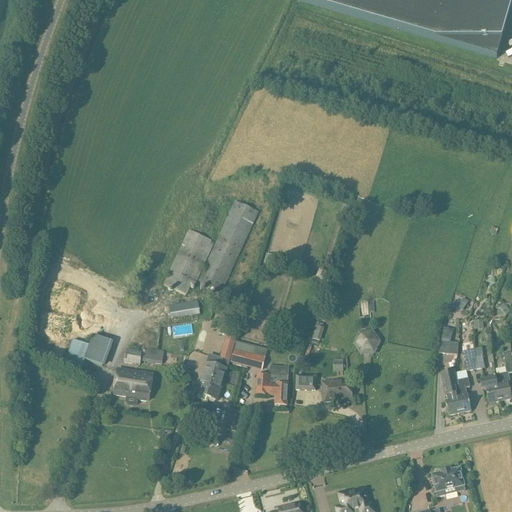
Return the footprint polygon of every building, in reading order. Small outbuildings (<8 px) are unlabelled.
[(511,0),(301,0),(301,3),(497,59),(511,3),(511,0)] [(258,214),(235,203),(197,285),(221,296),(258,214)] [(210,244),(211,242),(188,232),(164,287),(186,297),(191,286),(210,244)] [(327,273),(320,270),(316,279),(324,282),(327,273)] [(468,302),(463,299),(457,308),(463,311),(468,302)] [(200,315),(198,301),(170,306),(170,307),(169,307),(171,320),(200,315)] [(511,312),(502,303),(497,308),(505,318),(511,312)] [(483,330),(483,321),(474,322),(475,331),(483,330)] [(371,332),(370,323),(360,324),(361,333),(359,333),(354,345),(362,356),(375,354),(380,342),(372,331),(371,332)] [(453,331),(444,329),(440,343),(437,355),(438,355),(458,356),(458,345),(450,344),(453,331)] [(113,343),(93,336),(85,360),(105,367),(113,343)] [(209,356),(202,381),(222,387),(227,370),(224,369),(226,362),(229,363),(236,339),(227,336),(220,360),(209,356)] [(483,356),(482,349),(463,353),(467,373),(485,369),(482,356),(483,356)] [(164,353),(148,350),(148,352),(142,350),(141,353),(126,351),(124,364),(140,367),(141,362),(162,366),(164,353)] [(265,359),(234,351),(231,364),(248,368),(248,367),(262,371),(265,359)] [(511,374),(511,356),(511,355),(511,353),(503,355),(507,374),(495,376),(500,402),(511,400),(508,383),(510,383),(509,375),(511,374)] [(343,363),(334,363),(334,373),(343,373),(343,363)] [(449,418),(460,415),(455,392),(459,391),(457,382),(455,372),(453,372),(453,369),(446,370),(447,373),(441,375),(445,397),(447,397),(447,401),(445,402),(449,418)] [(153,376),(118,371),(114,396),(149,402),(153,376)] [(275,407),(287,407),(288,385),(277,385),(277,378),(269,378),(269,377),(257,376),(256,397),(268,397),(268,396),(275,397),(275,407)] [(500,402),(495,376),(487,378),(488,381),(481,382),(483,391),(487,391),(489,404),(500,402)] [(315,378),(297,377),(296,389),(315,389),(315,378)] [(341,401),(341,403),(352,402),(350,380),(341,381),(342,384),(332,385),(332,384),(322,385),(324,404),(336,403),(336,401),(341,401)] [(455,392),(460,415),(471,413),(466,390),(470,389),(468,380),(457,382),(459,391),(455,392)] [(202,381),(197,396),(209,400),(209,401),(210,403),(213,404),(215,403),(215,402),(217,402),(222,387),(202,381)] [(243,413),(232,410),(226,431),(238,434),(243,413)] [(464,487),(460,470),(450,472),(450,471),(440,473),(441,474),(431,477),(436,494),(437,499),(464,492),(463,487),(464,487)] [(368,507),(365,491),(348,495),(348,494),(339,496),(342,508),(336,510),(336,511),(352,511),(360,510),(360,511),(373,511),(372,506),(368,507)]
